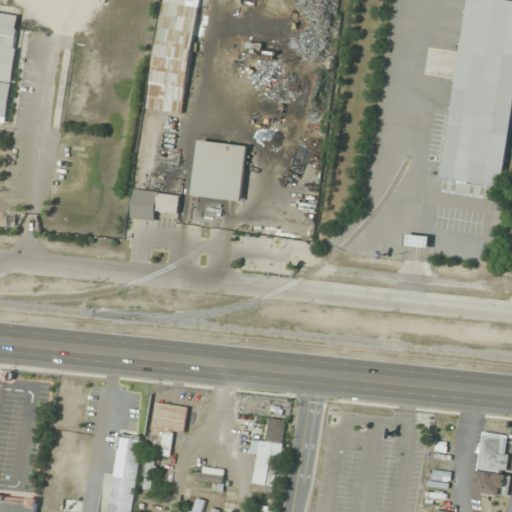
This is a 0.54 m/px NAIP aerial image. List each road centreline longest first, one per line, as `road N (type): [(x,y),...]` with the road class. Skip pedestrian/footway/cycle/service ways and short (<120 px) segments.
road 1 (residential): [(0,258),(511,311)]
road 2 (primary): [(511,392),(0,340)]
road 3 (residential): [(293,511),(314,373)]
